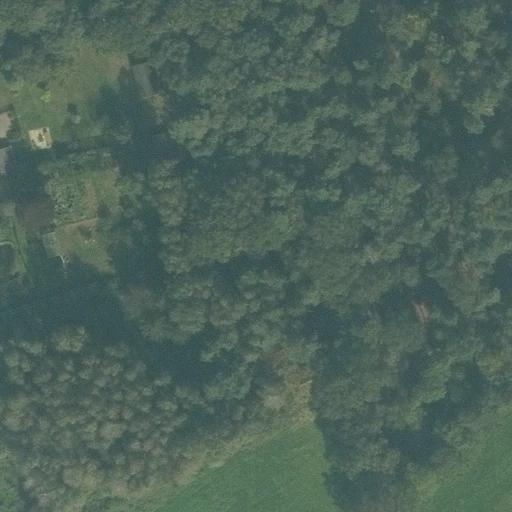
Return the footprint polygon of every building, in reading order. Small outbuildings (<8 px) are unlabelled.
[(154,60),(132,65),(139,98),(162,92),(154,60)] [(182,130),(152,136),(159,169),(187,163),(185,153),(187,153),(182,130)] [(215,163),(212,145),(196,148),(198,163),(203,162),(203,165),(215,163)] [(0,182),(9,180),(4,165),(16,162),(12,146),(0,149),(0,182)] [(0,205),(0,219),(11,216),(7,203),(0,205)] [(189,221),(198,231),(208,221),(199,212),(189,221)] [(20,276),(4,282),(6,291),(23,285),(20,276)]
